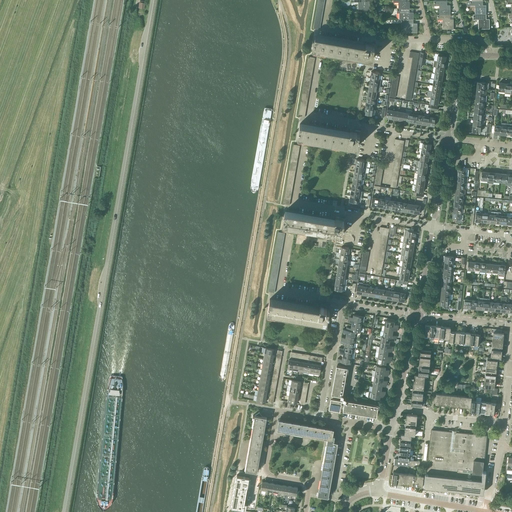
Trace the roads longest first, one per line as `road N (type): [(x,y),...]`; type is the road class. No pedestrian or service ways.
road 1 (tertiary): [(63,511),(152,0)]
road 2 (track): [(207,511),(284,61),(279,0)]
road 3 (residential): [(448,139),(308,114),(318,59)]
road 4 (residential): [(431,226),(296,203),(303,149)]
road 5 (residential): [(305,511),(308,485),(267,473),(275,410)]
road 6 (residential): [(428,39),(326,28),(329,0)]
